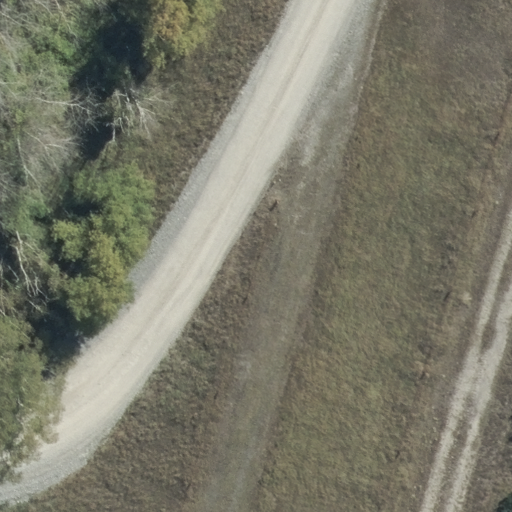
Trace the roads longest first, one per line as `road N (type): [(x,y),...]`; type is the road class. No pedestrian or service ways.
road 1 (track): [(0,424),(121,353),(338,0)]
road 2 (track): [(206,511),(335,0)]
road 3 (track): [(511,255),(429,511)]
